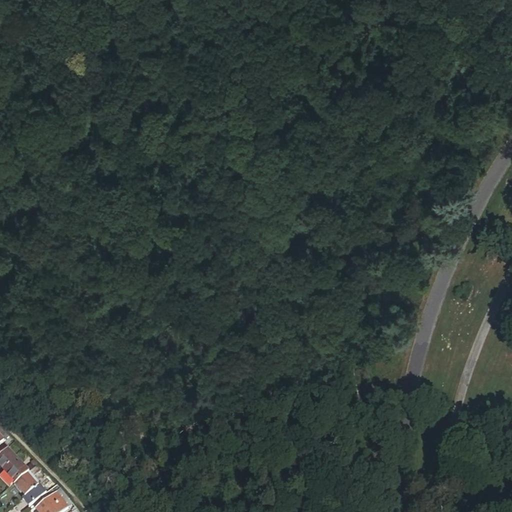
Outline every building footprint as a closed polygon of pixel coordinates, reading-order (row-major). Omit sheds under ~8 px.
[(18,460),(8,449),(0,457),(0,465),(5,472),(11,466),(14,464),(18,460)] [(30,472),(18,460),(14,464),(17,467),(14,470),(11,466),(5,472),(9,476),(16,484),(27,474),(29,473),(30,472)] [(30,507),(47,493),(35,478),(42,472),(37,467),(30,472),(29,473),(35,479),(39,484),(41,486),(39,488),(38,487),(27,497),(24,500),(30,507)] [(27,474),(16,484),(27,497),(38,487),(37,486),(33,481),(27,474)] [(16,484),(9,476),(4,480),(12,488),(16,484)] [(66,494),(62,489),(57,493),(56,493),(67,507),(73,503),(69,497),(66,494)] [(67,507),(56,493),(37,508),(39,511),(64,511),(69,509),(67,507)]
